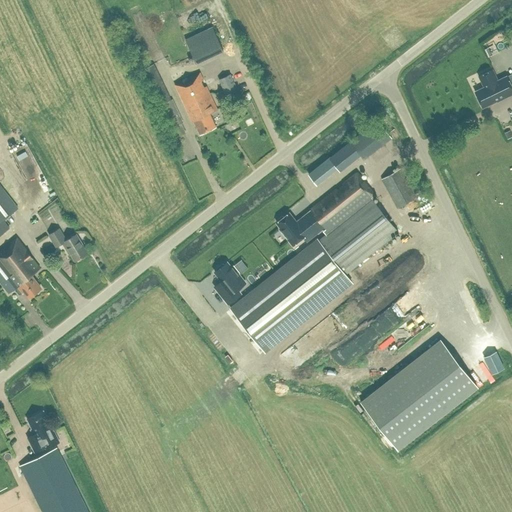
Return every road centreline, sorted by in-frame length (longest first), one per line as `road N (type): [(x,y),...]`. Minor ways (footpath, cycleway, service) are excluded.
road 1 (unclassified): [(0,379),(384,74)]
road 2 (unclassified): [(511,339),(384,74)]
road 3 (unclassified): [(384,74),(479,0)]
